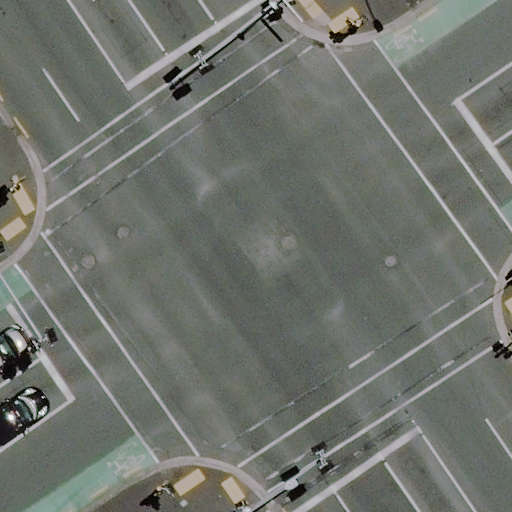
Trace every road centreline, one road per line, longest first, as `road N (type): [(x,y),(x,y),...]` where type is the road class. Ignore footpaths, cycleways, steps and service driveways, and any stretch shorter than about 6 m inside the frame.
road 1 (tertiary): [(0,437),(265,255)]
road 2 (secondary): [(446,511),(265,255)]
road 3 (secondary): [(265,255),(93,0)]
road 4 (tertiary): [(265,255),(511,88)]
